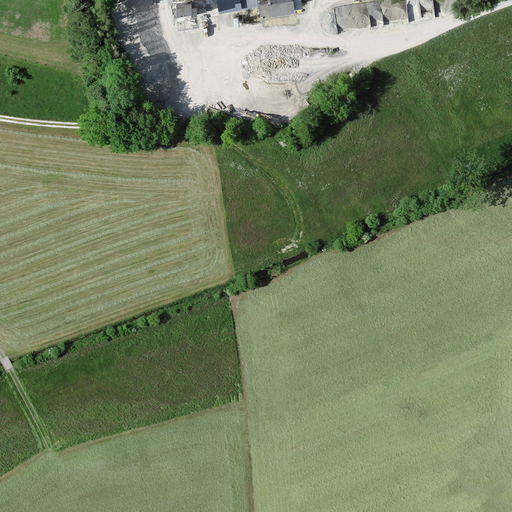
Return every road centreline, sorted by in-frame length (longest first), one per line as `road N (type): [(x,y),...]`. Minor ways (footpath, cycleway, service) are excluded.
road 1 (track): [(195,41),(186,104),(147,122),(0,116)]
road 2 (track): [(186,104),(264,165),(289,199)]
road 3 (track): [(0,351),(59,460)]
